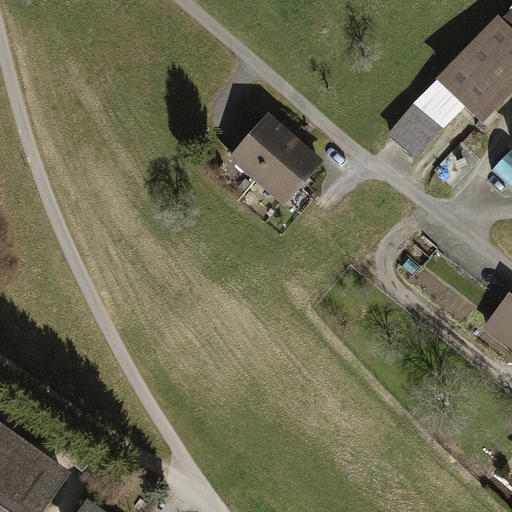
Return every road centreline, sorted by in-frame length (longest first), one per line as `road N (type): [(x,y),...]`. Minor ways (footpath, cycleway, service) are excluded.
road 1 (unclassified): [(219,511),(91,300),(33,165),(0,43)]
road 2 (track): [(0,360),(158,472),(209,492)]
road 3 (track): [(432,209),(392,246),(396,286),(511,381)]
road 4 (unclassified): [(181,0),(358,153)]
road 5 (residential): [(358,153),(444,218),(511,212)]
